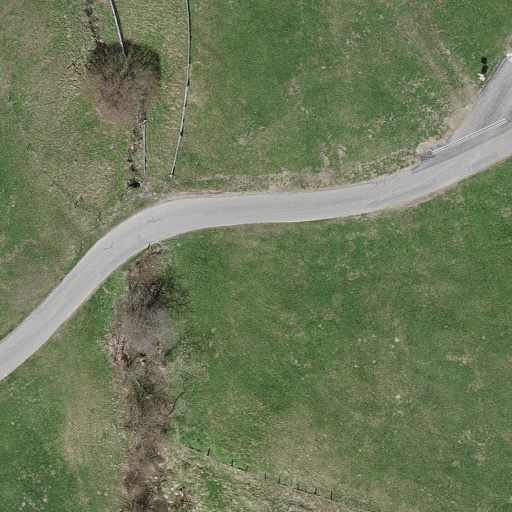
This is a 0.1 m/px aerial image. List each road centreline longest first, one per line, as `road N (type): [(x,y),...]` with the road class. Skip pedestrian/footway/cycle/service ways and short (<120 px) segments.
road 1 (residential): [(0,389),(171,221),(363,223),(511,165)]
road 2 (track): [(440,193),(511,71)]
